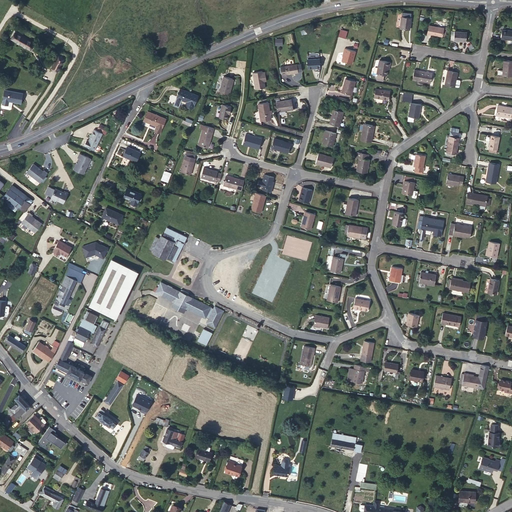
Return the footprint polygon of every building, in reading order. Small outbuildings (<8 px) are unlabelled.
[(400,28),(410,29),(411,17),(411,13),(402,12),(402,16),(401,16),(400,28)] [(444,29),(444,28),(429,25),(428,33),(442,36),(444,29)] [(340,28),(338,35),(346,37),(348,30),(340,28)] [(511,31),(502,30),(501,39),(508,39),(507,44),(511,44),(511,31)] [(454,40),(454,41),(466,42),(467,32),(455,31),(454,40)] [(28,40),(15,33),(11,39),(31,50),(34,43),(28,40)] [(342,61),(352,64),(356,51),(355,51),(346,48),(345,48),(344,52),(342,61)] [(57,72),(64,59),(58,56),(56,59),(53,65),(51,69),(57,72)] [(307,59),(308,69),(320,68),(320,58),(307,59)] [(387,75),(388,69),(388,66),(390,66),(390,62),(379,60),(377,74),(376,79),(383,80),(384,75),(387,75)] [(511,61),(504,60),(503,70),(498,69),(497,75),(511,76),(511,61)] [(298,72),(297,64),(281,67),(282,77),(287,76),(286,74),(298,72)] [(433,73),(414,69),(412,80),(431,83),(433,73)] [(458,72),(448,70),(445,85),(455,87),(455,86),(458,87),(459,86),(460,81),(460,80),(456,79),(458,72)] [(253,72),(256,89),(265,88),(264,80),(266,79),(265,72),(262,72),(262,71),(253,72)] [(233,79),(224,76),(219,92),(230,94),(232,84),(231,83),(233,79)] [(343,92),(351,95),(355,81),(345,78),(343,86),(344,86),(343,92)] [(193,107),(198,95),(180,88),(177,97),(187,101),(186,104),(193,107)] [(376,88),(374,97),(388,100),(390,91),(376,88)] [(21,103),(23,93),(5,90),(3,104),(8,105),(9,101),(13,101),(21,103)] [(413,94),(403,92),(402,100),(411,102),(413,94)] [(293,109),(292,99),(275,102),(277,112),(293,109)] [(8,105),(3,104),(2,107),(9,109),(11,107),(13,101),(9,101),(8,105)] [(258,104),(261,121),(271,119),(268,102),(258,104)] [(421,104),(411,102),(408,116),(419,118),(421,104)] [(222,104),(219,117),(227,119),(229,111),(230,112),(231,106),(222,104)] [(511,107),(497,105),(496,114),(502,115),(502,116),(511,117),(511,112),(511,110),(511,107)] [(334,109),(329,124),(339,126),(344,112),(334,109)] [(160,133),(166,119),(147,111),(144,120),(150,123),(150,122),(157,125),(154,131),(160,133)] [(372,125),(364,123),(361,140),(371,142),(373,133),(371,132),(372,125)] [(198,145),(208,148),(212,136),(211,135),(212,132),(213,132),(214,128),(201,124),(200,129),(203,129),(198,145)] [(84,145),(94,150),(102,133),(94,129),(88,141),(87,140),(84,145)] [(336,133),(325,130),(324,134),(325,135),(323,144),(333,146),(336,133)] [(259,149),(262,138),(246,134),(243,144),(259,149)] [(499,137),(491,135),(489,148),(494,149),(497,149),(499,137)] [(459,137),(449,136),(446,152),(447,152),(454,153),(456,154),(459,137)] [(288,153),(291,143),(274,138),(272,148),(288,153)] [(136,162),(140,152),(127,146),(123,155),(130,158),(130,159),(136,162)] [(362,153),(357,152),(356,157),(359,157),(356,171),(367,173),(370,159),(368,159),(369,154),(367,154),(362,153)] [(74,169),(83,174),(91,158),(80,153),(78,157),(79,158),(74,169)] [(332,166),(334,157),(319,153),(316,163),(326,166),(327,165),(332,166)] [(423,167),(425,156),(416,154),(414,166),(415,166),(415,170),(422,172),(423,172),(424,167),(423,167)] [(191,174),(195,158),(186,155),(181,172),(191,174)] [(499,164),(489,162),(486,181),(496,183),(499,164)] [(34,163),(27,172),(40,182),(48,173),(44,170),(43,171),(34,163)] [(217,172),(218,171),(204,168),(201,177),(215,181),(215,180),(220,182),(222,174),(217,172)] [(168,182),(172,173),(166,171),(162,179),(168,182)] [(446,183),(458,185),(459,184),(462,185),(464,176),(448,173),(446,183)] [(271,188),(274,177),(264,174),(263,181),(259,180),(257,185),(264,187),(263,190),(271,193),(272,189),(271,188)] [(244,180),(226,175),(224,185),(242,190),(244,180)] [(405,180),(404,180),(402,193),(412,195),(415,182),(405,180)] [(4,195),(1,200),(16,211),(19,207),(24,212),(33,200),(18,188),(13,184),(9,189),(4,195)] [(309,202),(312,190),(302,187),(299,200),(309,202)] [(55,188),(51,197),(63,203),(68,193),(64,191),(63,192),(55,188)] [(141,193),(127,188),(123,197),(131,200),(133,201),(132,203),(137,205),(141,193)] [(265,195),(256,192),(251,210),(261,212),(263,205),(262,205),(265,195)] [(487,197),(481,195),(481,194),(468,192),(466,202),(485,206),(486,205),(487,198),(487,197)] [(345,213),(354,215),(355,211),(356,211),(359,199),(348,197),(345,213)] [(123,215),(106,207),(102,216),(111,220),(110,220),(119,224),(123,215)] [(311,229),(315,214),(306,211),(301,227),(311,229)] [(401,226),(403,213),(394,211),(392,224),(401,226)] [(22,222),(35,232),(42,223),(32,216),(33,215),(29,212),(22,222)] [(423,216),(422,220),(421,228),(434,231),(433,234),(441,236),(444,220),(423,216)] [(472,226),(455,223),(453,235),(460,237),(461,235),(465,236),(470,237),(472,226)] [(344,235),(347,235),(347,234),(353,235),(353,237),(365,239),(366,237),(367,230),(367,228),(349,224),(349,225),(346,224),(344,235)] [(167,227),(163,235),(159,238),(156,236),(150,249),(153,251),(154,253),(164,259),(167,258),(172,260),(175,256),(174,255),(175,251),(179,253),(187,237),(187,236),(167,227)] [(71,247),(59,240),(53,251),(59,254),(60,252),(66,256),(71,247)] [(497,257),(499,243),(489,241),(487,255),(497,257)] [(96,242),(82,246),(86,257),(92,255),(92,254),(95,253),(95,254),(103,258),(108,248),(96,242)] [(343,258),(333,256),(330,270),(341,272),(343,258)] [(137,271),(110,258),(88,306),(115,319),(137,271)] [(37,265),(32,263),(28,272),(33,275),(37,265)] [(392,266),(389,280),(400,282),(402,268),(392,266)] [(71,278),(76,280),(76,282),(79,283),(83,275),(71,270),(69,274),(72,276),(71,278)] [(419,279),(419,282),(434,284),(436,274),(421,271),(421,272),(419,279)] [(76,282),(76,280),(71,278),(66,275),(62,284),(64,284),(58,298),(57,297),(56,299),(55,302),(56,303),(58,304),(59,304),(64,306),(66,303),(68,305),(71,300),(68,298),(76,282)] [(468,292),(471,282),(463,281),(451,278),(451,279),(449,287),(449,288),(468,292)] [(499,280),(490,279),(488,292),(497,293),(499,280)] [(159,284),(155,292),(176,303),(177,303),(179,302),(184,293),(187,295),(189,293),(181,289),(180,291),(172,287),(168,284),(167,285),(162,282),(161,284),(159,284)] [(341,286),(330,284),(327,300),(337,302),(341,286)] [(187,306),(191,297),(187,295),(184,293),(179,302),(177,303),(176,303),(174,307),(184,312),(187,306)] [(201,301),(201,302),(191,297),(187,306),(188,309),(206,318),(206,317),(209,318),(207,321),(208,324),(215,327),(223,310),(215,306),(214,308),(206,304),(201,301)] [(368,310),(369,301),(355,298),(353,307),(368,310)] [(6,301),(0,300),(0,314),(4,315),(4,313),(7,314),(9,313),(9,307),(8,306),(5,305),(6,301)] [(94,323),(98,316),(87,311),(84,318),(94,323)] [(419,314),(408,312),(406,324),(417,326),(419,314)] [(456,325),(458,315),(443,313),(441,322),(456,325)] [(327,328),(329,317),(316,315),(314,325),(327,328)] [(31,317),(25,332),(30,334),(37,319),(31,317)] [(73,330),(68,340),(72,342),(75,336),(85,341),(90,331),(93,332),(97,325),(83,318),(80,326),(77,332),(73,330)] [(109,323),(103,320),(91,343),(97,346),(109,323)] [(488,322),(475,320),(472,337),(484,340),(488,322)] [(206,345),(212,333),(204,328),(198,340),(206,345)] [(9,335),(6,341),(22,351),(23,349),(25,350),(27,347),(19,341),(14,338),(9,335)] [(59,359),(65,362),(74,343),(72,342),(68,340),(59,359)] [(374,342),(364,340),(361,360),(370,362),(374,342)] [(33,350),(49,361),(55,352),(58,348),(54,345),(51,350),(39,341),(33,350)] [(304,346),(301,364),(311,366),(312,356),(313,356),(315,348),(304,346)] [(65,362),(59,359),(55,366),(67,372),(72,375),(75,377),(80,379),(88,383),(92,376),(84,372),(84,371),(71,364),(71,365),(65,362)] [(398,364),(385,361),(384,369),(397,372),(398,364)] [(362,383),(365,370),(366,366),(355,364),(354,368),(350,368),(347,380),(362,383)] [(480,376),(477,388),(484,389),(490,366),(481,364),(478,376),(480,376)] [(422,381),(424,371),(412,369),(410,379),(422,381)] [(128,376),(121,371),(117,377),(124,382),(128,376)] [(464,372),(464,373),(462,384),(462,385),(477,388),(480,376),(468,374),(468,373),(464,372)] [(449,389),(452,378),(436,375),(433,386),(449,389)] [(511,381),(501,379),(499,388),(505,390),(509,390),(509,392),(511,392),(511,384),(511,381)] [(110,405),(123,384),(118,381),(105,401),(110,405)] [(30,405),(19,393),(15,398),(18,402),(11,408),(8,405),(4,414),(9,417),(13,414),(17,418),(19,416),(25,411),(26,410),(30,405)] [(165,412),(170,399),(164,396),(159,410),(165,412)] [(99,410),(96,416),(99,418),(110,426),(113,428),(117,423),(113,421),(104,414),(99,410)] [(13,414),(9,417),(14,423),(21,418),(19,416),(17,418),(13,414)] [(41,420),(35,414),(26,423),(36,432),(44,424),(41,420)] [(489,432),(488,445),(499,446),(500,441),(498,441),(499,433),(498,433),(498,425),(491,424),(490,432),(489,432)] [(56,430),(50,426),(38,442),(45,446),(50,439),(58,445),(62,439),(54,433),(56,430)] [(167,428),(163,440),(167,442),(166,445),(167,446),(172,448),(173,448),(175,445),(180,446),(185,435),(178,432),(173,430),(167,428)] [(13,441),(2,432),(0,434),(0,443),(8,449),(13,441)] [(355,443),(356,438),(333,433),(332,438),(355,443)] [(355,443),(332,438),(331,445),(354,450),(355,443)] [(19,444),(15,450),(24,456),(28,450),(19,444)] [(145,445),(138,457),(143,461),(151,449),(145,445)] [(199,448),(196,457),(209,461),(212,452),(209,451),(211,447),(205,445),(203,446),(202,449),(199,448)] [(42,458),(36,454),(28,466),(34,470),(31,474),(37,478),(46,465),(42,462),(41,463),(40,462),(42,458)] [(14,458),(9,455),(0,470),(0,471),(4,474),(14,458)] [(489,459),(483,457),(479,468),(484,469),(491,471),(491,470),(492,471),(493,468),(497,470),(500,461),(496,459),(495,461),(489,459)] [(280,475),(288,476),(290,467),(288,466),(289,462),(289,460),(288,459),(287,458),(284,458),(282,458),(281,459),(281,461),(280,465),(275,465),(274,473),(280,473),(280,475)] [(234,463),(229,462),(225,472),(231,474),(231,473),(239,475),(242,466),(234,463)] [(58,468),(64,472),(65,473),(67,469),(60,465),(58,468)] [(58,468),(53,476),(59,480),(64,472),(58,468)] [(10,493),(16,485),(11,482),(5,490),(10,493)] [(58,508),(63,498),(53,493),(54,491),(45,486),(42,491),(40,491),(39,492),(55,501),(53,505),(58,508)] [(73,499),(79,502),(84,490),(78,486),(75,494),(75,495),(73,499)] [(90,501),(88,507),(101,511),(104,506),(109,491),(101,488),(95,503),(90,501)] [(475,502),(476,491),(460,490),(459,500),(467,501),(467,500),(468,500),(468,501),(475,502)] [(374,506),(369,505),(361,504),(360,509),(361,510),(368,511),(405,511),(406,508),(402,507),(401,510),(378,507),(379,501),(374,500),(374,505),(374,506)] [(219,511),(227,511),(231,504),(225,501),(219,511)]
